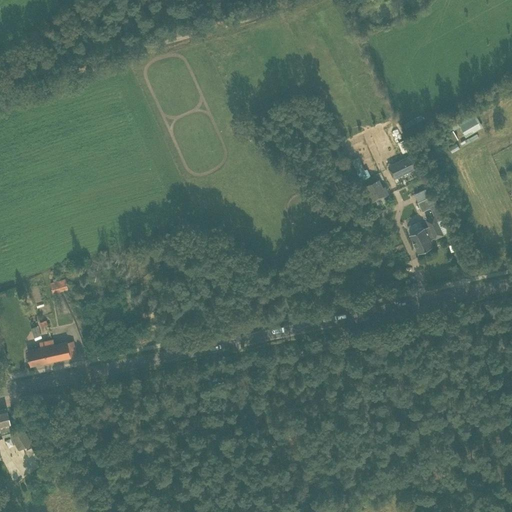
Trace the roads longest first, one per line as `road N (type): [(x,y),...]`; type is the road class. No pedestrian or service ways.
road 1 (tertiary): [(0,392),(511,283)]
road 2 (track): [(0,80),(284,0)]
road 3 (track): [(0,368),(11,399),(94,511)]
